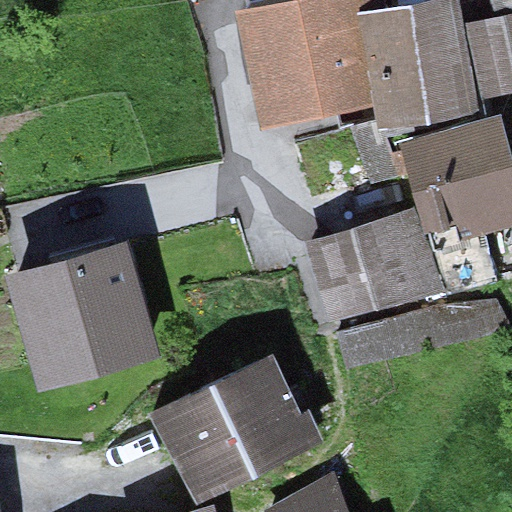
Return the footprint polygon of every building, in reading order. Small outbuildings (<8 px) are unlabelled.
[(272,0),(241,7),(272,137),(375,112),(378,124),(511,91),(511,0),(493,0),(495,5),(460,13),(456,0),(272,0)] [(408,212),(296,247),(323,333),(443,295),(424,233),(511,205),(511,204),(485,118),(388,149),(408,212)] [(128,243),(17,278),(50,381),(161,346),(128,243)] [(483,299),(341,336),(349,365),(491,329),(483,299)] [(256,354),(135,410),(174,492),(294,436),(256,354)] [(336,511),(331,495),(282,511),(336,511)]
